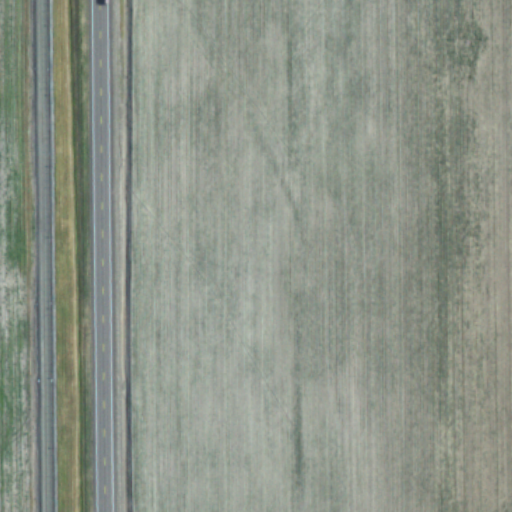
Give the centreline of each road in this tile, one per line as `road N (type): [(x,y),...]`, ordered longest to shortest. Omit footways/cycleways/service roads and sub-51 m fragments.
road 1 (residential): [(102,511),(96,0)]
road 2 (track): [(45,511),(42,0)]
